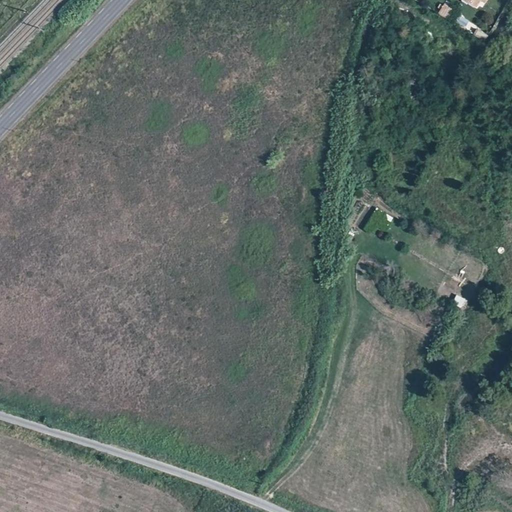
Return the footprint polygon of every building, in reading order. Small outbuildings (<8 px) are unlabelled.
[(447,19),(454,9),(445,3),(438,13),(447,19)] [(455,23),(471,31),(475,23),(459,15),(455,23)] [(477,29),(473,34),(485,41),(488,36),(477,29)] [(429,80),(409,71),(407,77),(426,85),(429,80)] [(407,77),(399,97),(421,106),(425,97),(422,96),(426,85),(407,77)] [(428,107),(431,99),(426,97),(423,105),(428,107)] [(325,193),(331,195),(334,189),(328,185),(325,193)] [(377,208),(369,220),(387,230),(394,218),(377,208)] [(511,405),(510,413),(508,413),(505,414),(503,417),(502,421),(503,423),(506,426),(511,427),(511,405)]
